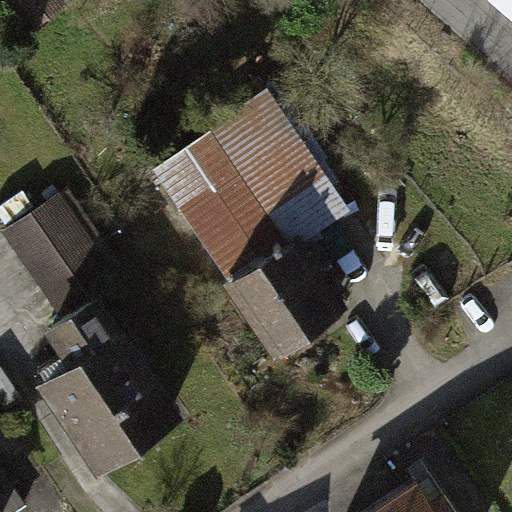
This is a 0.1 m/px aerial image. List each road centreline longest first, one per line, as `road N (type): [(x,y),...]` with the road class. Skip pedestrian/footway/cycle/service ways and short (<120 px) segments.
road 1 (residential): [(265,511),(511,347)]
road 2 (unknown): [(130,511),(43,409),(0,313)]
